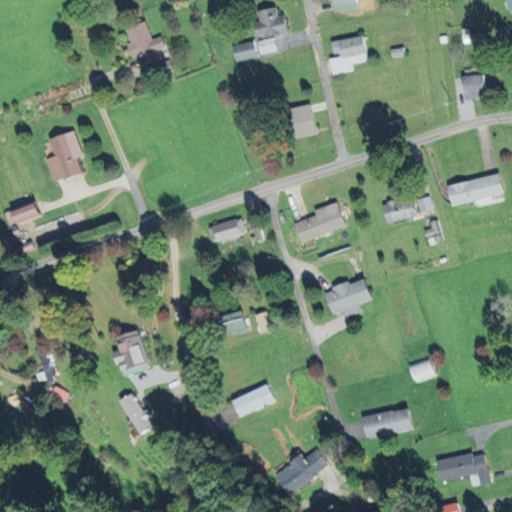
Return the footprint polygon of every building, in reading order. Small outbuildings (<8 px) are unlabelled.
[(333,0),(334,11),(357,11),(356,0),(328,0),(333,0)] [(255,37),(287,33),(285,15),(278,16),(277,8),(258,10),(260,22),(253,23),(255,37)] [(141,66),(160,60),(156,50),(165,47),(161,36),(152,39),(145,21),(126,28),(131,42),(127,43),(132,59),(138,57),(141,66)] [(332,41),(334,56),(329,57),(332,74),(353,71),(352,64),(368,61),(364,36),(332,41)] [(260,54),(277,50),(273,37),(257,41),(260,54)] [(237,62),(257,57),(253,41),(233,46),(237,62)] [(465,99),(487,96),(484,74),(462,77),(465,99)] [(317,133),(311,104),(293,108),(300,138),(317,133)] [(82,173),(77,158),(83,156),(75,130),(50,138),(55,156),(47,159),(55,182),(82,173)] [(493,202),(491,197),(505,193),(500,173),(448,185),(453,206),(475,201),(476,206),(493,202)] [(417,199),(420,211),(433,208),(430,196),(417,199)] [(387,223),(417,217),(413,197),(383,203),(387,223)] [(40,215),(34,200),(4,211),(9,227),(40,215)] [(346,226),(338,202),(314,210),(316,215),(294,222),(301,241),(346,226)] [(211,240),(245,234),(243,219),(209,224),(211,240)] [(325,291),(333,314),(344,310),(346,317),(362,312),(360,304),(372,299),(365,278),(325,291)] [(222,315),(227,335),(247,330),(242,310),(222,315)] [(272,329),(267,311),(255,315),(260,332),(272,329)] [(116,336),(119,351),(116,351),(122,376),(150,369),(140,330),(116,336)] [(415,381),(435,376),(430,358),(410,364),(415,381)] [(275,401),(268,384),(232,400),(240,416),(275,401)] [(154,427),(148,417),(149,417),(134,392),(121,400),(141,434),(154,427)] [(363,415),(366,436),(412,430),(409,408),(363,415)] [(289,494),(329,465),(317,449),(305,458),(302,454),(275,475),(289,494)] [(442,480),(478,474),(480,485),(491,483),(486,452),(438,460),(442,480)] [(460,511),(457,502),(441,506),(442,511),(460,511)] [(386,511),(384,503),(352,511),(386,511)]
